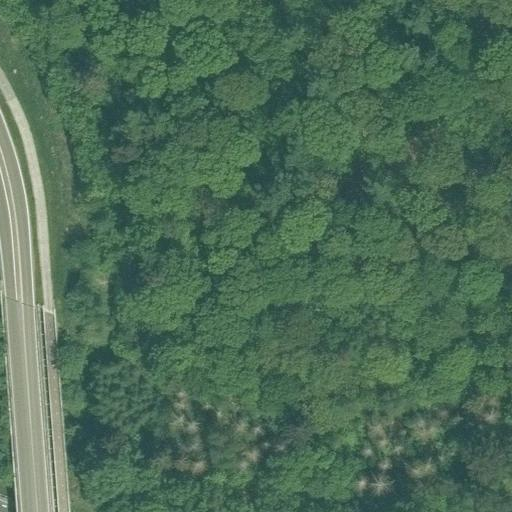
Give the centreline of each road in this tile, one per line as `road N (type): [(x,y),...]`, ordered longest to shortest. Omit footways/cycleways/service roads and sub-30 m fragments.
road 1 (track): [(396,511),(180,482),(121,444)]
road 2 (primary): [(21,322),(27,293),(18,196),(0,130)]
road 3 (primary): [(35,511),(21,322)]
road 4 (primary): [(0,204),(10,300),(21,322)]
